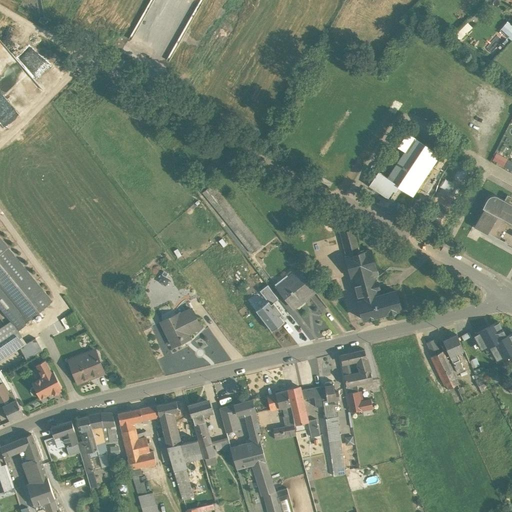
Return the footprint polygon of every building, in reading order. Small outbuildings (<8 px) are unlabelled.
[(132,65),(125,61),(120,70),(128,74),(132,65)] [(439,154),(407,133),(398,145),(405,150),(387,177),(399,185),(412,193),(417,185),(415,184),(431,160),(433,162),(439,154)] [(387,177),(377,170),(368,184),(387,197),(392,189),(395,190),(398,185),(398,186),(399,185),(387,177)] [(260,245),(212,184),(203,191),(251,252),(260,245)] [(511,196),(507,193),(504,198),(497,195),(494,194),(491,194),(488,196),(486,198),(482,205),(484,207),(474,224),(478,225),(477,226),(478,228),(479,228),(482,230),(483,230),(484,229),(511,244),(511,196)] [(352,229),(341,232),(347,255),(358,252),(352,229)] [(7,246),(0,252),(0,288),(21,314),(18,316),(24,323),(52,301),(7,246)] [(358,252),(347,255),(345,255),(351,274),(352,274),(359,299),(379,294),(379,293),(377,286),(379,286),(378,283),(377,280),(375,280),(374,275),(377,274),(375,268),(376,268),(370,249),(358,252)] [(298,267),(276,285),(293,306),(315,289),(298,267)] [(278,298),(267,284),(259,290),(267,300),(268,300),(271,303),(273,301),(273,302),(278,298)] [(379,294),(359,299),(357,299),(362,317),(378,313),(377,312),(382,311),(382,312),(401,307),(396,288),(379,293),(379,294)] [(284,320),(282,318),(284,316),(273,302),(273,301),(271,303),(268,300),(267,300),(255,310),(271,330),(284,320)] [(177,311),(161,319),(173,344),(183,339),(181,334),(200,325),(191,306),(178,312),(177,311)] [(72,311),(68,314),(73,323),(78,320),(72,311)] [(0,327),(0,359),(25,342),(26,342),(21,335),(11,320),(10,320),(0,327)] [(506,335),(497,320),(473,334),(481,349),(489,345),(506,335)] [(511,332),(506,335),(489,345),(497,360),(511,351),(511,332)] [(456,333),(442,339),(449,355),(452,362),(452,361),(459,359),(456,352),(463,349),(456,333)] [(26,358),(42,350),(36,338),(20,346),(26,358)] [(433,338),(426,342),(432,354),(439,351),(433,338)] [(364,347),(340,352),(342,365),(347,364),(346,360),(357,358),(361,370),(370,368),(364,347)] [(95,349),(82,354),(84,357),(70,362),(76,379),(92,373),(93,375),(104,371),(95,349)] [(439,351),(432,354),(442,376),(452,372),(442,349),(439,351)] [(42,376),(32,382),(40,397),(51,392),(52,395),(61,390),(60,387),(62,386),(53,370),(51,372),(45,359),(36,364),(42,376)] [(459,359),(452,361),(456,371),(463,368),(459,359)] [(370,368),(361,370),(364,380),(372,379),(370,368)] [(361,370),(353,372),(356,382),(364,380),(361,370)] [(353,372),(343,374),(345,384),(356,382),(353,372)] [(452,372),(442,376),(449,391),(459,386),(452,372)] [(484,375),(475,378),(480,389),(489,386),(484,375)] [(331,379),(325,380),(324,382),(325,388),(321,389),(323,405),(325,416),(335,415),(334,405),(338,404),(337,396),(339,396),(338,389),(334,390),(333,381),(331,379)] [(8,382),(5,384),(3,382),(0,383),(0,401),(1,401),(2,405),(16,398),(11,389),(8,382)] [(356,383),(346,386),(346,392),(358,390),(357,386),(356,383)] [(299,385),(287,388),(293,415),(293,418),(294,423),(301,421),(301,422),(302,422),(302,421),(307,420),(307,419),(302,399),(299,385)] [(321,385),(303,388),(304,395),(303,395),(304,397),(306,407),(321,405),(321,406),(323,405),(321,389),(321,385)] [(287,388),(267,392),(270,408),(282,405),(285,418),(288,417),(288,419),(293,418),(293,415),(287,388)] [(358,390),(346,392),(350,410),(372,406),(370,397),(362,398),(362,396),(359,397),(358,390)] [(16,398),(2,405),(10,420),(23,414),(16,398)] [(252,398),(233,403),(236,412),(244,410),(248,426),(258,423),(252,398)] [(208,399),(189,404),(197,431),(205,429),(203,420),(204,420),(202,412),(211,409),(208,399)] [(176,400),(156,404),(158,414),(159,413),(162,428),(174,425),(171,410),(177,409),(176,400)] [(233,403),(219,406),(226,431),(240,427),(236,412),(233,403)] [(156,404),(117,412),(120,422),(130,419),(158,414),(156,404)] [(100,412),(88,415),(91,426),(92,426),(101,425),(107,424),(109,440),(117,439),(115,422),(112,412),(100,412)] [(88,415),(77,417),(84,440),(88,449),(97,447),(96,443),(91,426),(88,415)] [(335,415),(325,416),(333,474),(345,472),(337,415),(335,415)] [(316,417),(307,419),(307,420),(311,436),(319,434),(316,417)] [(71,419),(50,426),(54,436),(62,433),(74,429),(71,419)] [(130,419),(120,422),(122,429),(132,426),(130,419)] [(258,423),(248,426),(251,440),(260,438),(260,432),(258,423)] [(293,423),(287,424),(289,435),(295,434),(293,423)] [(287,424),(280,425),(283,436),(289,435),(287,424)] [(101,425),(92,426),(93,434),(103,433),(101,425)] [(174,425),(162,428),(164,435),(175,432),(174,425)] [(280,425),(273,426),(275,437),(283,436),(280,425)] [(132,426),(122,429),(124,435),(133,433),(132,426)] [(205,429),(197,431),(204,456),(214,454),(207,428),(205,429)] [(74,429),(62,433),(66,444),(77,440),(74,429)] [(175,432),(164,435),(170,455),(192,451),(200,449),(197,437),(177,442),(175,432)] [(31,433),(5,444),(9,453),(19,449),(30,482),(47,476),(39,453),(31,433)] [(103,433),(93,434),(96,443),(104,440),(103,433)] [(133,433),(124,435),(128,454),(144,451),(149,450),(147,441),(146,438),(146,435),(134,437),(133,433)] [(227,438),(220,439),(223,450),(230,448),(227,438)] [(251,440),(237,444),(230,446),(236,467),(243,465),(252,463),(265,460),(260,438),(251,440)] [(77,440),(66,444),(68,454),(80,451),(77,441),(77,440)] [(88,449),(84,440),(77,441),(80,451),(86,470),(93,468),(88,449)] [(5,444),(0,445),(4,455),(9,453),(5,444)] [(166,445),(161,447),(163,459),(170,458),(166,445)] [(128,454),(127,454),(130,468),(139,465),(155,461),(153,449),(149,450),(144,451),(128,454)] [(192,451),(170,455),(172,461),(194,456),(192,451)] [(214,454),(204,456),(206,463),(216,460),(214,454)] [(265,460),(252,463),(262,493),(264,493),(268,511),(280,511),(279,505),(276,495),(276,494),(275,489),(265,460)] [(0,489),(14,485),(7,464),(1,466),(0,463),(0,489)] [(139,465),(130,468),(138,494),(146,491),(139,465)] [(185,466),(175,468),(181,489),(184,497),(193,495),(185,466)] [(97,483),(93,468),(86,470),(90,485),(97,483)] [(30,482),(27,483),(34,504),(43,501),(54,497),(47,476),(30,482)] [(286,486),(275,489),(276,494),(276,495),(288,492),(286,486)] [(293,511),(288,492),(276,495),(279,505),(280,511),(293,511)] [(158,511),(153,494),(139,497),(142,511),(158,511)] [(54,497),(43,501),(46,511),(57,507),(54,497)] [(212,502),(196,506),(197,510),(213,506),(212,502)]
